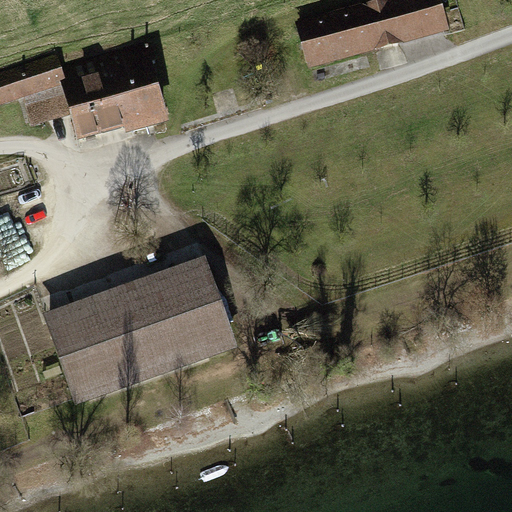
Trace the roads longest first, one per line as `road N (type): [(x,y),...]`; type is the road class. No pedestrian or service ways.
road 1 (track): [(511,37),(165,151),(108,194)]
road 2 (track): [(124,181),(166,213),(169,240),(154,262),(114,268),(78,223)]
road 3 (track): [(108,194),(25,275),(0,287)]
road 4 (track): [(170,226),(222,257),(275,316)]
road 5 (track): [(0,149),(50,153),(108,194)]
